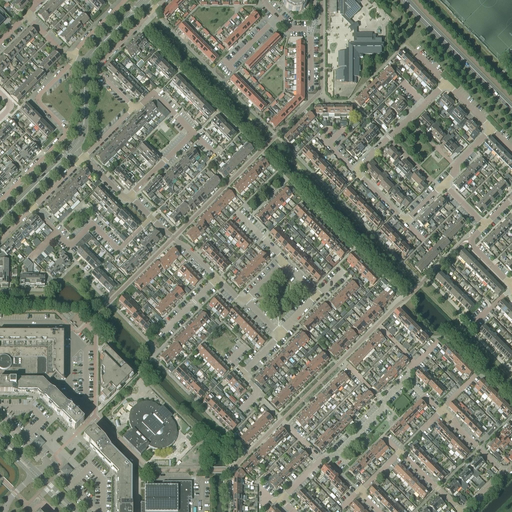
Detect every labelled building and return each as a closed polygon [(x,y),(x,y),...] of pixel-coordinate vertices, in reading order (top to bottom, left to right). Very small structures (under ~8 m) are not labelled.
[(14,0),(11,3),(10,4),(11,4),(13,7),(17,11),(18,11),(19,11),(20,10),(28,3),(25,0),(19,0),(18,2),(16,0),(14,0)] [(56,10),(60,7),(53,0),(52,0),(49,4),(56,10)] [(177,9),(181,5),(176,0),(175,0),(172,3),(177,9)] [(282,0),(283,1),(284,5),(286,8),(293,12),(301,11),(306,5),(307,0),(282,0)] [(330,0),(331,4),(331,8),(330,8),(330,9),(331,9),(331,13),(330,13),(330,14),(337,14),(337,12),(340,12),(340,15),(351,26),(348,28),(349,28),(350,27),(352,30),(351,31),(351,32),(354,30),(354,42),(357,42),(357,33),(357,28),(359,26),(357,27),(355,24),(357,23),(356,22),(354,24),(349,20),(355,14),(356,14),(361,9),(358,5),(356,3),(358,0),(330,0)] [(101,1),(94,8),(98,12),(104,5),(101,1)] [(174,13),(177,9),(172,3),(168,7),(174,13)] [(52,14),(56,10),(49,4),(45,8),(52,14)] [(170,16),(174,13),(168,7),(164,11),(170,16)] [(48,18),(52,14),(45,8),(41,12),(48,18)] [(166,20),(170,16),(164,11),(160,15),(166,20)] [(44,22),(48,18),(41,12),(38,15),(44,22)] [(250,17),(255,23),(259,19),(260,17),(258,15),(257,16),(254,13),(250,17)] [(78,17),(85,24),(89,20),(82,14),(78,17)] [(81,28),(85,24),(78,17),(74,21),(81,28)] [(251,26),(255,23),(250,17),(246,21),(251,26)] [(77,32),(81,28),(74,21),(71,25),(77,32)] [(247,30),(251,26),(246,21),(242,25),(247,30)] [(182,33),(188,27),(184,23),(178,29),(182,33)] [(73,36),(77,32),(71,25),(67,29),(73,36)] [(244,34),(247,30),(242,25),(238,29),(244,34)] [(186,37),(191,31),(188,27),(182,33),(186,37)] [(27,32),(33,39),(37,35),(30,28),(27,32)] [(70,40),(73,36),(67,29),(63,33),(70,40)] [(240,38),(244,34),(238,29),(234,33),(240,38)] [(190,41),(195,35),(191,31),(186,37),(190,41)] [(29,42),(33,39),(27,32),(23,36),(29,42)] [(66,44),(70,40),(63,33),(59,37),(66,44)] [(236,42),(240,38),(234,33),(230,37),(236,42)] [(342,70),(336,70),(336,81),(339,81),(341,81),(341,84),(349,84),(352,84),(356,84),(356,80),(356,77),(359,77),(359,72),(360,72),(360,67),(360,61),(359,61),(359,58),(363,58),(363,54),(366,54),(366,55),(382,55),(382,48),(384,48),(384,44),(382,44),(382,40),(380,40),(380,37),(376,37),(376,35),(373,35),(373,33),(357,33),(357,42),(354,42),(354,44),(349,44),(349,49),(347,49),(347,52),(338,52),(338,68),(342,68),(342,70)] [(271,39),(277,44),(281,40),(278,37),(279,36),(277,34),(275,35),(271,39)] [(135,38),(144,47),(145,46),(146,46),(147,45),(147,44),(148,43),(147,42),(146,41),(146,42),(144,40),(145,39),(143,37),(142,38),(140,35),(137,38),(136,37),(135,38)] [(193,45),(199,39),(195,35),(190,41),(193,45)] [(26,46),(29,42),(23,36),(19,40),(26,46)] [(232,46),(236,42),(230,37),(227,40),(232,46)] [(144,47),(135,38),(133,39),(135,40),(132,43),(138,49),(142,46),(143,47),(144,47)] [(302,38),(290,38),(290,44),(296,44),(296,48),(304,48),(304,42),(302,42),(302,38)] [(197,49),(203,43),(199,39),(193,45),(197,49)] [(273,48),(277,44),(271,39),(268,42),(273,48)] [(22,50),(26,46),(19,40),(15,43),(22,50)] [(228,50),(232,46),(227,40),(223,44),(228,50)] [(269,52),(273,48),(268,42),(264,46),(269,52)] [(18,54),(22,50),(15,43),(11,47),(18,54)] [(128,44),(127,46),(136,55),(140,51),(139,49),(138,49),(132,43),(130,45),(128,44)] [(201,52),(207,47),(203,43),(197,49),(201,52)] [(135,56),(136,55),(127,46),(126,47),(127,48),(124,51),(131,57),(130,57),(131,58),(132,59),(133,58),(134,58),(135,57),(135,56)] [(265,56),(269,52),(264,46),(260,50),(265,56)] [(14,58),(18,54),(11,47),(7,51),(14,58)] [(205,56),(211,51),(207,47),(201,52),(205,56)] [(261,60),(265,56),(260,50),(256,54),(261,60)] [(10,62),(14,58),(7,51),(3,55),(10,62)] [(209,60),(214,55),(211,51),(205,56),(209,60)] [(401,61),(407,54),(405,51),(404,52),(402,51),(397,56),(401,61)] [(50,56),(57,62),(60,58),(54,52),(50,56)] [(150,60),(147,62),(152,66),(153,66),(154,64),(160,58),(157,54),(150,60)] [(258,64),(261,60),(256,54),(252,58),(258,64)] [(405,65),(411,59),(410,58),(410,57),(407,54),(401,61),(405,65)] [(214,55),(209,60),(213,64),(218,59),(214,55)] [(53,66),(57,62),(50,56),(46,59),(53,66)] [(0,60),(0,61),(6,68),(10,64),(3,57),(0,60)] [(154,64),(153,66),(156,69),(158,68),(164,62),(160,58),(154,64)] [(254,67),(258,64),(252,58),(248,62),(254,67)] [(49,70),(53,66),(46,59),(42,63),(49,70)] [(410,69),(416,63),(413,60),(412,61),(411,59),(405,65),(410,69)] [(109,66),(106,68),(109,71),(108,72),(109,73),(118,65),(117,64),(116,65),(113,62),(111,64),(110,63),(108,65),(109,66)] [(158,68),(156,69),(160,73),(160,72),(161,71),(161,72),(168,65),(164,62),(158,68)] [(250,71),(254,67),(248,62),(244,66),(250,71)] [(45,74),(49,70),(42,63),(38,67),(45,74)] [(414,73),(419,68),(418,67),(419,66),(416,63),(410,69),(414,73)] [(118,65),(109,73),(110,75),(112,74),(114,76),(123,68),(119,64),(118,65)] [(161,71),(160,72),(164,76),(165,75),(171,69),(168,65),(161,72),(161,71)] [(123,68),(114,76),(117,79),(116,80),(117,81),(127,72),(123,68)] [(394,73),(389,68),(388,69),(387,68),(384,71),(393,80),(397,76),(394,73)] [(418,78),(425,71),(422,68),(421,69),(419,68),(414,73),(418,78)] [(34,73),(41,80),(45,76),(38,69),(34,73)] [(171,69),(165,75),(169,79),(175,73),(171,69)] [(380,76),(388,84),(393,80),(384,71),(381,74),(382,75),(380,76)] [(423,82),(428,77),(426,75),(427,74),(425,71),(418,78),(423,82)] [(127,72),(117,81),(118,83),(119,81),(122,84),(128,78),(131,75),(130,75),(127,72)] [(37,84),(41,80),(34,73),(30,77),(37,84)] [(128,78),(122,84),(125,86),(123,88),(124,89),(133,80),(134,79),(131,75),(128,78)] [(174,86),(181,79),(178,76),(171,82),(171,83),(174,86)] [(233,85),(239,79),(235,76),(230,81),(233,85)] [(375,80),(382,86),(383,87),(386,85),(387,86),(388,84),(380,76),(379,78),(378,77),(375,80)] [(33,88),(37,84),(30,77),(26,81),(33,88)] [(427,86),(433,80),(430,77),(429,78),(428,77),(423,82),(427,86)] [(133,80),(124,89),(126,90),(127,89),(130,92),(136,85),(138,83),(134,79),(133,80)] [(179,89),(185,83),(181,79),(174,86),(175,87),(175,86),(179,89)] [(237,89),(243,83),(239,79),(233,85),(237,89)] [(377,90),(382,86),(375,80),(372,82),(373,83),(372,85),(377,90)] [(425,88),(429,92),(437,85),(435,84),(436,83),(433,80),(427,86),(425,88)] [(29,92),(33,88),(26,81),(23,85),(29,92)] [(136,85),(130,92),(132,94),(131,95),(132,97),(141,88),(142,87),(138,83),(136,85)] [(181,94),(189,87),(185,83),(179,89),(178,90),(182,94),(181,94)] [(241,93),(247,87),(243,83),(237,89),(241,93)] [(25,95),(29,92),(23,85),(19,89),(25,95)] [(373,95),(377,90),(372,85),(371,86),(370,85),(367,88),(373,95)] [(141,88),(132,97),(134,98),(135,97),(138,99),(140,97),(141,96),(144,98),(149,93),(142,87),(141,88)] [(186,97),(192,90),(189,87),(181,94),(185,98),(186,97)] [(245,97),(251,91),(247,87),(241,93),(245,97)] [(369,99),(373,95),(367,88),(364,91),(365,92),(363,93),(369,99)] [(22,99),(25,95),(19,89),(15,93),(22,99)] [(190,100),(196,94),(192,90),(186,97),(190,100)] [(249,101),(255,95),(251,91),(245,97),(249,101)] [(18,103),(22,99),(15,93),(11,96),(18,103)] [(364,103),(369,99),(363,93),(362,95),(361,94),(358,97),(364,103)] [(193,104),(200,98),(196,94),(190,100),(193,104)] [(253,104),(258,99),(255,95),(249,101),(253,104)] [(400,101),(396,105),(402,111),(406,107),(405,106),(409,101),(404,96),(402,99),(400,96),(398,99),(400,101)] [(435,101),(438,104),(441,102),(444,106),(451,100),(447,96),(443,99),(440,96),(435,101)] [(296,97),(292,101),(298,106),(303,100),(296,97)] [(360,107),(364,103),(358,97),(355,99),(356,100),(355,102),(360,107)] [(197,108),(203,101),(200,98),(193,104),(197,108)] [(257,108),(262,103),(258,99),(253,104),(257,108)] [(446,112),(448,114),(453,109),(451,107),(455,104),(451,100),(444,106),(448,110),(446,112)] [(201,111),(207,105),(203,101),(197,108),(201,111)] [(292,101),(288,105),(294,110),(298,106),(292,101)] [(145,106),(154,115),(156,117),(160,113),(158,112),(157,110),(156,110),(154,107),(152,105),(150,103),(147,106),(146,105),(145,106)] [(262,103),(257,108),(260,112),(266,107),(262,103)] [(396,105),(394,103),(390,107),(390,106),(388,109),(393,114),(395,111),(398,115),(402,111),(396,105)] [(23,115),(30,108),(26,104),(19,111),(23,115)] [(204,115),(211,109),(207,105),(201,111),(204,115)] [(288,105),(284,108),(290,114),(294,110),(288,105)] [(143,111),(149,117),(149,118),(152,120),(156,117),(154,115),(145,106),(144,108),(145,109),(143,111)] [(318,115),(322,115),(322,106),(318,106),(318,107),(316,107),(316,111),(312,115),(315,118),(315,119),(316,120),(318,118),(318,115)] [(355,110),(353,110),(353,107),(351,107),(351,106),(347,106),(347,115),(347,117),(352,117),(352,116),(355,116),(358,113),(355,110)] [(27,119),(34,112),(30,108),(23,115),(27,119)] [(284,108),(281,112),(286,118),(290,114),(284,108)] [(453,109),(448,114),(454,120),(464,111),(461,108),(459,109),(459,108),(456,111),(453,109)] [(206,120),(208,119),(214,112),(211,109),(204,115),(202,117),(203,117),(203,118),(205,119),(206,120)] [(393,114),(388,109),(385,111),(385,115),(384,117),(390,123),(394,119),(393,118),(395,116),(393,114)] [(137,114),(148,124),(152,120),(149,118),(149,117),(143,111),(140,114),(139,113),(137,114)] [(461,127),(466,122),(463,119),(467,116),(466,115),(467,114),(464,111),(454,120),(461,127)] [(31,123),(38,116),(34,112),(27,119),(31,123)] [(281,112),(277,116),(282,122),(286,118),(281,112)] [(423,127),(430,120),(426,117),(428,114),(426,112),(421,117),(423,119),(420,123),(423,127)] [(315,118),(312,115),(310,113),(308,114),(307,113),(304,116),(311,123),(315,119),(315,118)] [(148,124),(137,114),(136,115),(137,116),(135,119),(143,127),(147,123),(148,124)] [(35,127),(42,120),(38,116),(31,123),(35,127)] [(218,116),(210,123),(214,127),(221,120),(218,116)] [(277,116),(273,120),(278,125),(282,122),(277,116)] [(307,127),(311,123),(304,116),(302,119),(303,120),(301,122),(307,127)] [(390,123),(384,117),(383,116),(379,120),(378,118),(375,121),(380,126),(382,124),(386,127),(390,123)] [(139,131),(143,127),(135,119),(132,122),(131,120),(130,121),(139,131)] [(39,131),(45,124),(42,120),(35,127),(39,131)] [(214,127),(213,128),(217,131),(218,131),(225,123),(221,120),(214,127)] [(273,120),(269,124),(275,129),(278,125),(273,120)] [(433,129),(438,124),(436,122),(434,124),(430,120),(423,127),(427,131),(431,127),(433,129)] [(469,130),(475,124),(471,120),(468,124),(466,122),(461,127),(463,129),(465,126),(469,130)] [(7,125),(12,131),(16,127),(10,121),(7,125)] [(135,135),(139,131),(130,121),(128,123),(129,124),(127,127),(135,135)] [(368,124),(366,121),(360,127),(362,129),(368,124)] [(302,131),(307,127),(301,122),(300,123),(299,122),(296,125),(302,131)] [(225,123),(218,131),(222,134),(229,127),(225,123)] [(42,134),(49,128),(45,124),(39,131),(42,134)] [(436,139),(442,133),(438,129),(440,127),(438,124),(433,129),(435,132),(432,135),(436,139)] [(480,134),(477,131),(479,128),(475,124),(469,130),(468,131),(472,135),(470,137),(474,140),(480,134)] [(3,129),(9,135),(10,136),(14,132),(12,131),(7,125),(3,129)] [(298,136),(302,131),(296,125),(293,128),(294,128),(293,130),(298,136)] [(366,134),(373,140),(377,137),(375,135),(378,131),(372,125),(368,128),(369,132),(366,134)] [(122,129),(131,138),(131,139),(135,135),(127,127),(124,129),(123,128),(122,129)] [(229,127),(222,134),(225,138),(233,131),(229,127)] [(49,128),(42,134),(46,138),(53,131),(49,128)] [(0,131),(0,134),(6,140),(10,136),(9,135),(3,129),(0,131)] [(119,134),(128,142),(127,142),(131,138),(122,129),(121,130),(122,132),(119,134)] [(294,140),(298,136),(293,130),(291,131),(290,130),(287,133),(294,140)] [(233,131),(225,138),(229,142),(236,134),(233,131)] [(289,144),(294,140),(287,133),(285,136),(286,137),(284,139),(289,144)] [(442,133),(436,139),(440,143),(443,139),(446,142),(450,137),(448,135),(447,136),(445,134),(444,135),(442,133)] [(124,146),(128,142),(119,134),(117,137),(116,135),(114,137),(124,146)] [(358,138),(363,143),(365,145),(367,142),(369,144),(373,140),(366,134),(363,138),(360,136),(358,138)] [(120,150),(124,146),(114,137),(113,138),(114,139),(112,142),(120,150)] [(448,151),(454,145),(450,141),(453,139),(450,137),(446,142),(448,144),(444,147),(448,151)] [(489,147),(495,141),(491,137),(485,143),(489,147)] [(358,142),(354,147),(360,153),(364,149),(362,147),(365,145),(363,143),(358,138),(356,140),(358,142)] [(493,151),(498,145),(495,141),(489,147),(493,151)] [(115,153),(116,154),(120,150),(112,142),(109,144),(108,143),(106,145),(115,153)] [(27,147),(34,154),(36,152),(38,153),(40,151),(32,143),(30,146),(29,145),(27,147)] [(141,154),(148,147),(144,143),(137,150),(141,154)] [(454,145),(448,151),(452,155),(456,152),(458,154),(463,149),(460,147),(459,148),(458,147),(458,146),(457,145),(457,144),(456,143),(454,145)] [(243,148),(250,154),(253,150),(247,144),(243,148)] [(110,156),(112,158),(116,154),(115,153),(106,145),(105,146),(107,147),(104,150),(110,156)] [(496,155),(502,149),(498,145),(493,151),(496,155)] [(34,154),(27,147),(26,146),(22,150),(24,152),(31,159),(33,157),(32,156),(34,154)] [(144,159),(152,151),(148,147),(141,154),(140,155),(144,159)] [(306,158),(312,151),(308,147),(302,153),(304,154),(303,155),(306,158)] [(356,157),(360,153),(354,147),(351,150),(348,148),(346,150),(352,157),(354,154),(356,157)] [(246,158),(250,154),(243,148),(240,151),(246,158)] [(388,148),(382,154),(385,157),(386,156),(389,156),(391,158),(397,152),(393,148),(391,150),(388,148)] [(500,158),(506,153),(502,149),(496,155),(500,158)] [(99,152),(108,162),(112,158),(110,156),(104,150),(101,152),(100,151),(99,152)] [(188,154),(195,160),(199,156),(197,154),(195,152),(192,150),(188,154)] [(148,163),(156,155),(152,151),(144,159),(148,163)] [(242,161),(246,158),(240,151),(236,155),(242,161)] [(311,161),(316,156),(312,151),(306,158),(309,161),(310,160),(311,161)] [(29,161),(31,159),(24,152),(22,154),(21,153),(18,155),(19,156),(25,163),(28,160),(29,161)] [(104,166),(108,162),(99,152),(98,153),(99,154),(96,157),(98,159),(98,160),(100,162),(102,163),(102,164),(104,166)] [(395,167),(400,162),(398,159),(401,156),(397,152),(391,158),(395,162),(392,165),(395,167)] [(504,162),(510,157),(506,153),(500,158),(504,162)] [(195,160),(188,154),(185,157),(193,166),(197,162),(195,160)] [(156,155),(148,163),(152,167),(154,166),(153,165),(155,163),(156,164),(158,162),(157,161),(159,159),(156,155)] [(239,165),(242,161),(236,155),(232,159),(239,165)] [(23,165),(25,163),(19,156),(15,161),(22,168),(24,166),(23,165)] [(314,166),(320,160),(316,156),(311,161),(312,163),(311,164),(314,166)] [(181,161),(187,168),(191,164),(193,166),(185,157),(181,161)] [(256,161),(264,169),(268,165),(264,161),(260,157),(256,161)] [(477,162),(483,168),(487,164),(481,158),(477,162)] [(235,169),(239,165),(232,159),(229,162),(235,169)] [(319,170),(325,164),(320,160),(314,166),(317,169),(318,168),(319,170)] [(403,171),(409,164),(405,160),(402,164),(400,162),(395,167),(397,169),(399,167),(403,171)] [(6,169),(13,175),(15,173),(16,174),(18,172),(12,166),(13,164),(10,161),(4,167),(6,169)] [(177,165),(185,173),(189,169),(187,168),(181,161),(177,165)] [(260,172),(264,169),(256,161),(253,165),(260,172)] [(231,172),(235,169),(229,162),(225,166),(231,172)] [(320,172),(323,175),(329,169),(331,167),(327,162),(325,164),(319,170),(321,171),(320,172)] [(366,168),(370,171),(368,174),(372,177),(378,171),(379,171),(375,166),(376,165),(373,162),(366,168)] [(479,172),(483,168),(477,162),(473,166),(479,172)] [(401,172),(405,176),(405,177),(407,179),(412,174),(410,172),(413,168),(409,164),(403,171),(401,172)] [(185,173),(177,165),(173,169),(182,177),(185,174),(185,173)] [(257,176),(260,172),(253,165),(249,168),(257,176)] [(117,178),(125,170),(121,166),(113,174),(117,178)] [(227,176),(231,172),(225,166),(221,170),(227,176)] [(475,176),(479,172),(473,166),(469,170),(475,176)] [(328,178),(335,171),(331,167),(329,169),(323,175),(326,178),(326,177),(328,178)] [(253,180),(257,176),(249,168),(245,172),(253,180)] [(10,178),(13,175),(6,169),(2,173),(9,181),(11,179),(10,178)] [(79,172),(89,181),(87,179),(91,175),(89,173),(87,171),(85,169),(82,172),(80,171),(79,172)] [(182,177),(173,169),(169,173),(176,179),(179,175),(182,177)] [(121,182),(129,174),(125,170),(117,178),(121,182)] [(224,180),(227,176),(221,170),(217,173),(224,180)] [(471,180),(475,176),(469,170),(466,174),(471,180)] [(338,177),(340,175),(335,171),(328,178),(329,180),(329,181),(331,183),(338,177)] [(378,171),(372,177),(375,181),(378,179),(380,182),(381,180),(386,175),(384,173),(382,175),(378,171)] [(85,185),(89,181),(79,172),(78,173),(79,174),(77,177),(85,185)] [(249,183),(253,180),(245,172),(242,176),(249,183)] [(7,183),(9,181),(2,173),(0,175),(0,179),(4,184),(6,182),(7,183)] [(125,185),(134,177),(130,173),(129,174),(121,182),(125,185)] [(172,183),(176,179),(169,173),(165,176),(172,183)] [(415,183),(421,177),(417,173),(414,176),(412,174),(407,179),(409,181),(411,179),(415,183)] [(467,184),(471,180),(466,174),(462,178),(467,184)] [(380,182),(382,184),(380,186),(384,190),(390,184),(392,182),(388,178),(388,177),(386,175),(381,180),(380,182)] [(174,185),(172,183),(165,176),(162,180),(164,183),(170,189),(174,185)] [(245,187),(249,183),(242,176),(238,179),(245,187)] [(81,188),(85,185),(77,177),(74,179),(73,178),(72,179),(81,188)] [(134,177),(125,185),(129,189),(131,187),(132,187),(134,185),(133,185),(135,183),(136,184),(138,181),(134,177)] [(164,183),(162,180),(158,177),(154,181),(162,188),(163,189),(164,190),(167,187),(170,189),(164,183)] [(210,180),(217,187),(220,183),(214,177),(210,180)] [(342,181),(338,177),(331,183),(334,186),(335,186),(336,187),(342,181)] [(427,187),(423,183),(425,181),(421,177),(415,183),(419,187),(417,189),(421,193),(427,187)] [(464,187),(467,184),(462,178),(458,182),(464,187)] [(69,184),(76,191),(79,187),(80,189),(80,188),(81,188),(72,179),(70,180),(72,182),(69,184)] [(242,191),(245,187),(238,179),(234,183),(242,191)] [(346,186),(344,184),(346,182),(344,179),(342,181),(336,187),(338,188),(337,189),(340,192),(346,186)] [(213,190),(217,187),(210,180),(207,184),(213,190)] [(499,184),(505,190),(509,186),(503,180),(499,184)] [(158,192),(162,188),(154,181),(150,184),(157,191),(158,192)] [(460,191),(464,187),(458,182),(454,185),(460,191)] [(238,194),(242,191),(234,183),(231,186),(238,194)] [(64,187),(74,196),(77,192),(76,191),(69,184),(67,187),(65,185),(64,187)] [(153,195),(157,191),(150,184),(146,188),(155,197),(153,195)] [(209,194),(213,190),(207,184),(203,188),(209,194)] [(394,187),(390,184),(384,190),(388,194),(391,190),(393,192),(398,187),(397,186),(396,185),(394,187)] [(501,194),(505,190),(499,184),(495,188),(501,194)] [(353,193),(355,191),(351,186),(349,188),(343,195),(346,198),(346,197),(348,198),(353,193)] [(70,200),(74,196),(64,187),(63,188),(64,189),(62,192),(70,200)] [(95,199),(103,191),(99,187),(93,194),(91,195),(95,199)] [(281,190),(289,198),(293,194),(285,187),(281,190)] [(404,194),(400,190),(401,190),(398,187),(393,192),(396,195),(392,198),(396,202),(402,196),(404,194)] [(151,201),(155,197),(146,188),(142,192),(149,198),(149,199),(151,201)] [(206,198),(209,194),(203,188),(199,191),(206,198)] [(497,198),(501,194),(495,188),(491,192),(497,198)] [(224,194),(231,201),(235,198),(227,190),(224,194)] [(285,202),(289,198),(281,190),(278,194),(285,202)] [(99,203),(107,195),(103,191),(95,199),(99,203)] [(202,201),(206,198),(199,191),(196,195),(202,201)] [(66,204),(70,200),(62,192),(59,194),(58,193),(56,194),(66,204)] [(493,202),(497,198),(491,192),(487,196),(493,202)] [(357,197),(353,193),(348,198),(349,200),(349,201),(351,203),(357,197)] [(62,208),(66,204),(56,194),(55,196),(56,197),(54,200),(62,208)] [(191,197),(192,198),(198,205),(202,201),(196,195),(194,194),(191,197)] [(228,205),(231,201),(224,194),(220,197),(228,205)] [(281,205),(285,202),(278,194),(274,198),(281,205)] [(412,202),(411,200),(408,197),(408,198),(404,194),(402,196),(396,202),(400,206),(402,204),(406,208),(412,202)] [(107,195),(99,203),(103,207),(104,205),(111,199),(107,195)] [(362,201),(364,199),(360,195),(358,197),(357,197),(351,203),(354,206),(355,205),(356,207),(362,201)] [(489,205),(493,202),(487,196),(484,200),(489,205)] [(224,209),(228,205),(220,197),(216,201),(224,209)] [(195,209),(198,205),(192,198),(188,202),(195,209)] [(278,209),(281,205),(274,198),(270,201),(278,209)] [(437,202),(443,208),(447,204),(441,198),(437,202)] [(104,205),(103,207),(107,211),(115,203),(111,199),(104,205)] [(58,211),(62,208),(54,200),(51,202),(50,201),(49,202),(58,211)] [(485,209),(489,205),(484,200),(480,203),(485,209)] [(220,212),(224,209),(216,201),(213,205),(220,212)] [(274,213),(278,209),(270,201),(266,205),(274,213)] [(366,205),(362,201),(356,207),(358,208),(357,209),(360,212),(366,205)] [(54,216),(58,211),(49,202),(47,203),(49,204),(46,207),(48,210),(50,212),(52,214),(54,216)] [(191,212),(195,209),(188,202),(185,206),(189,210),(191,212)] [(439,211),(443,208),(437,202),(434,206),(439,211)] [(112,213),(119,207),(115,203),(107,211),(106,211),(110,215),(112,213)] [(300,203),(293,210),(294,211),(294,212),(297,215),(305,208),(301,204),(300,203)] [(482,213),(485,209),(480,203),(476,207),(482,213)] [(189,210),(185,206),(183,204),(179,208),(186,214),(189,210)] [(216,216),(220,212),(213,205),(209,208),(216,216)] [(270,216),(274,213),(266,205),(263,209),(270,216)] [(365,215),(370,210),(366,205),(360,212),(362,214),(363,214),(365,215)] [(436,215),(439,211),(434,206),(430,209),(436,215)] [(116,217),(123,210),(123,209),(122,210),(119,207),(112,213),(116,217)] [(182,218),(186,214),(179,208),(176,211),(182,218)] [(213,219),(216,216),(209,208),(205,212),(213,219)] [(305,208),(297,215),(301,219),(309,211),(305,208)] [(267,220),(270,216),(263,209),(259,212),(267,220)] [(432,219),(436,215),(430,209),(426,213),(432,219)] [(121,220),(127,214),(123,210),(116,217),(120,221),(121,220)] [(368,220),(375,214),(370,210),(365,215),(366,217),(365,217),(368,220)] [(178,221),(182,218),(176,211),(172,215),(178,221)] [(301,219),(299,221),(303,224),(305,223),(312,215),(309,211),(301,219)] [(175,225),(178,221),(172,215),(170,212),(166,216),(169,218),(168,219),(175,225)] [(209,223),(213,219),(205,212),(202,216),(209,223)] [(263,224),(267,220),(259,212),(255,216),(263,224)] [(428,223),(432,219),(426,213),(422,217),(428,223)] [(125,224),(131,217),(127,214),(121,220),(125,224)] [(373,224),(379,218),(375,214),(368,220),(371,223),(372,222),(373,224)] [(31,221),(39,229),(44,224),(42,222),(41,222),(34,215),(32,217),(33,218),(31,221)] [(312,215),(305,223),(308,226),(316,219),(312,215)] [(206,226),(209,223),(202,216),(198,219),(200,222),(207,228),(208,228),(206,226)] [(131,217),(125,224),(123,226),(127,230),(129,228),(135,221),(131,217)] [(424,227),(428,223),(422,217),(418,221),(424,227)] [(379,218),(373,224),(375,225),(374,226),(377,229),(383,222),(379,218)] [(457,221),(463,227),(467,224),(461,218),(457,221)] [(316,219),(308,226),(312,230),(319,222),(316,219)] [(26,224),(33,231),(35,233),(36,232),(36,230),(38,230),(39,229),(31,221),(28,223),(27,222),(26,224)] [(135,221),(129,228),(132,232),(139,225),(135,221)] [(226,233),(233,225),(229,221),(222,229),(226,233)] [(460,231),(463,227),(457,221),(454,225),(460,231)] [(511,225),(507,221),(503,225),(509,230),(511,227),(511,225)] [(204,232),(207,228),(200,222),(198,224),(198,223),(196,224),(204,232)] [(319,222),(312,230),(315,234),(323,226),(319,222)] [(22,229),(29,235),(33,231),(26,224),(24,226),(25,227),(22,229)] [(200,235),(204,232),(196,224),(195,226),(195,227),(193,229),(200,235)] [(230,236),(237,229),(233,225),(226,233),(230,236)] [(385,235),(390,230),(386,225),(380,232),(383,235),(383,234),(385,235)] [(456,235),(460,231),(454,225),(450,229),(456,235)] [(503,225),(499,228),(505,234),(509,230),(503,225)] [(323,226),(315,234),(319,237),(327,230),(323,226)] [(274,239),(281,231),(278,228),(270,235),(274,239)] [(499,228),(495,232),(501,238),(505,234),(499,228)] [(17,232),(24,239),(29,235),(22,229),(20,231),(19,230),(17,232)] [(154,230),(151,234),(152,235),(158,242),(162,238),(156,232),(157,231),(155,229),(154,230)] [(196,239),(200,235),(193,229),(191,231),(190,230),(189,232),(196,239)] [(233,240),(241,232),(237,229),(230,236),(233,240)] [(452,238),(456,235),(450,229),(446,232),(452,238)] [(327,230),(319,237),(323,241),(330,233),(327,230)] [(388,240),(394,234),(390,230),(385,235),(386,237),(385,238),(388,240)] [(277,243),(285,235),(281,231),(274,239),(277,243)] [(20,244),(24,239),(17,232),(15,234),(16,235),(14,237),(20,244)] [(193,243),(196,239),(189,232),(187,233),(188,234),(186,236),(193,243)] [(237,244),(244,236),(241,232),(233,240),(237,244)] [(449,242),(452,238),(446,232),(443,236),(444,238),(449,242)] [(495,232),(492,236),(497,242),(501,238),(495,232)] [(330,233),(323,241),(326,244),(334,237),(330,233)] [(121,236),(119,237),(124,242),(127,239),(122,234),(121,236)] [(150,234),(147,237),(154,245),(158,242),(152,235),(151,234),(150,234)] [(393,244),(399,238),(394,234),(388,240),(391,243),(392,242),(393,244)] [(281,246),(289,239),(285,235),(277,243),(281,246)] [(241,247),(248,240),(244,236),(237,244),(241,247)] [(492,236),(488,240),(494,246),(497,242),(492,236)] [(22,246),(20,244),(14,237),(11,240),(10,239),(9,241),(16,248),(18,250),(19,249),(19,247),(21,247),(22,246)] [(143,241),(144,243),(145,242),(151,249),(154,245),(147,237),(143,241)] [(334,237),(326,244),(330,248),(337,240),(334,237)] [(397,249),(403,243),(399,238),(393,244),(395,245),(394,246),(397,249)] [(450,244),(449,242),(444,238),(441,241),(447,247),(450,244)] [(284,250),(292,242),(289,239),(281,246),(284,250)] [(248,240),(241,247),(244,251),(247,248),(248,247),(251,244),(252,243),(248,240)] [(337,240),(330,248),(333,252),(341,244),(337,240)] [(488,240),(484,244),(490,250),(494,246),(488,240)] [(12,252),(16,248),(9,241),(7,243),(8,244),(5,246),(12,252)] [(443,251),(447,247),(441,241),(437,245),(443,251)] [(144,243),(141,246),(147,252),(151,249),(145,242),(144,243)] [(288,254),(296,246),(292,242),(284,250),(288,254)] [(204,254),(212,246),(208,243),(201,250),(204,254)] [(408,243),(406,246),(403,243),(397,249),(400,252),(401,251),(402,252),(407,247),(410,245),(408,243)] [(341,244),(333,252),(337,255),(345,248),(341,244)] [(439,255),(443,251),(437,245),(434,249),(439,255)] [(0,249),(3,252),(0,254),(0,255),(6,258),(12,252),(5,246),(3,248),(2,247),(0,249)] [(142,248),(139,251),(145,258),(149,254),(147,252),(141,246),(142,248)] [(208,258),(215,250),(212,246),(204,254),(208,258)] [(292,257),(299,250),(296,246),(288,254),(292,257)] [(79,251),(76,253),(80,257),(86,250),(83,247),(81,248),(79,251)] [(407,247),(402,252),(403,254),(402,255),(405,258),(408,255),(409,255),(413,251),(412,250),(412,251),(407,247)] [(345,248),(337,255),(341,259),(348,251),(345,248)] [(168,252),(175,260),(179,256),(173,249),(170,252),(170,251),(168,252)] [(436,258),(439,255),(434,249),(430,252),(436,258)] [(86,250),(80,257),(84,260),(90,254),(86,250)] [(212,261),(219,254),(215,250),(208,258),(212,261)] [(295,261),(303,253),(299,250),(292,257),(295,261)] [(462,259),(468,254),(464,250),(459,256),(462,259)] [(139,251),(135,255),(142,262),(145,258),(139,251)] [(62,258),(59,260),(65,267),(68,264),(69,265),(71,263),(69,261),(71,259),(70,259),(63,252),(59,256),(62,258)] [(172,263),(175,260),(168,252),(167,254),(167,255),(165,257),(172,263)] [(258,256),(265,263),(269,260),(265,256),(261,252),(258,256)] [(351,263),(358,256),(355,252),(347,260),(351,263)] [(432,262),(436,258),(430,252),(426,256),(432,262)] [(299,264),(306,257),(303,253),(295,261),(299,264)] [(90,254),(84,260),(87,264),(94,258),(90,254)] [(215,265),(223,257),(219,254),(212,261),(215,265)] [(466,263),(472,257),(468,254),(462,259),(466,263)] [(6,260),(6,258),(0,255),(0,266),(8,266),(8,260),(6,260)] [(135,255),(132,259),(138,265),(142,262),(135,255)] [(94,258),(87,264),(91,268),(99,259),(96,256),(94,258)] [(261,267),(265,263),(258,256),(254,259),(261,267)] [(355,267),(362,260),(358,256),(351,263),(355,267)] [(429,265),(432,262),(426,256),(423,260),(429,265)] [(168,267),(172,263),(165,257),(163,259),(162,258),(161,260),(168,267)] [(219,269),(227,261),(223,257),(215,265),(219,269)] [(302,268),(310,260),(306,257),(299,264),(302,268)] [(470,267),(475,261),(472,257),(466,263),(470,267)] [(99,259),(91,268),(94,271),(97,268),(103,263),(99,259)] [(126,261),(134,269),(138,265),(132,259),(128,262),(126,261)] [(258,271),(261,267),(254,259),(250,263),(258,271)] [(59,260),(55,265),(62,272),(64,270),(63,269),(65,267),(59,260)] [(165,270),(168,267),(161,260),(159,261),(160,262),(158,264),(165,270)] [(306,272),(314,264),(310,260),(302,268),(306,272)] [(358,271),(366,263),(362,260),(355,267),(358,271)] [(425,269),(429,265),(423,260),(419,263),(425,269)] [(126,261),(122,264),(131,273),(134,269),(126,261)] [(165,270),(158,264),(156,261),(152,265),(159,272),(163,269),(164,271),(165,270)] [(227,261),(219,269),(223,272),(230,265),(227,261)] [(473,270),(479,265),(475,261),(470,267),(473,270)] [(254,274),(258,271),(250,263),(247,267),(254,274)] [(362,274),(370,267),(366,263),(358,271),(362,274)] [(421,273),(425,269),(419,263),(415,267),(421,273)] [(122,264),(118,269),(123,274),(124,274),(126,277),(127,276),(131,273),(122,264)] [(310,275),(317,268),(314,264),(306,272),(310,275)] [(55,265),(50,269),(57,275),(59,273),(60,274),(62,272),(55,265)] [(156,276),(159,272),(152,265),(148,268),(156,276)] [(182,276),(190,269),(186,265),(182,269),(181,268),(178,271),(179,272),(178,272),(182,276)] [(477,274),(483,268),(479,265),(473,270),(477,274)] [(250,278),(254,274),(247,267),(243,270),(250,278)] [(366,278),(373,271),(370,267),(362,274),(366,278)] [(94,271),(91,275),(95,279),(101,272),(97,268),(94,271)] [(152,280),(156,276),(148,268),(145,272),(152,280)] [(313,279),(321,271),(317,268),(310,275),(313,279)] [(481,278),(486,272),(483,268),(477,274),(481,278)] [(50,269),(46,273),(48,275),(46,276),(49,283),(52,279),(53,280),(55,278),(54,277),(57,275),(50,269)] [(186,280),(193,272),(190,269),(182,276),(186,280)] [(239,274),(247,281),(250,278),(243,270),(239,274),(238,272),(237,272),(239,274)] [(321,271),(313,279),(317,283),(325,275),(321,271)] [(369,282),(377,274),(373,271),(366,278),(369,282)] [(101,272),(95,279),(98,282),(105,276),(101,272)] [(148,283),(152,280),(145,272),(141,276),(148,283)] [(190,284),(197,276),(193,272),(186,280),(190,284)] [(236,278),(243,285),(247,281),(239,274),(237,272),(234,275),(236,277),(236,278)] [(484,281),(490,276),(486,272),(481,278),(484,281)] [(440,282),(445,276),(442,273),(436,278),(440,282)] [(377,274),(369,282),(373,286),(381,278),(377,274)] [(46,276),(38,276),(38,285),(42,285),(42,287),(45,287),(45,283),(49,283),(46,276)] [(105,276),(98,282),(102,286),(108,279),(105,276)] [(145,287),(148,283),(141,276),(137,279),(145,287)] [(197,276),(190,284),(193,287),(191,289),(192,290),(195,287),(194,287),(201,280),(197,276)] [(443,286),(449,280),(445,276),(440,282),(443,286)] [(488,285),(494,279),(490,276),(484,281),(488,285)] [(8,288),(8,278),(0,278),(0,284),(2,284),(2,288),(8,288)] [(239,289),(243,285),(236,278),(232,281),(239,289)] [(108,279),(102,286),(106,289),(112,283),(108,279)] [(141,290),(145,287),(137,279),(134,283),(135,284),(141,290)] [(492,289),(497,283),(494,279),(488,285),(492,289)] [(447,289),(453,284),(449,280),(443,286),(447,289)] [(112,283),(106,289),(109,293),(115,287),(116,289),(119,286),(114,281),(112,283)] [(348,284),(356,292),(359,288),(352,281),(348,284)] [(495,292),(501,286),(497,283),(492,289),(495,292)] [(352,296),(356,292),(348,284),(344,288),(352,296)] [(451,293),(456,287),(453,284),(447,289),(451,293)] [(501,286),(495,292),(499,296),(505,290),(501,286)] [(173,291),(180,298),(184,294),(177,287),(173,291)] [(454,297),(460,291),(456,287),(451,293),(454,297)] [(348,299),(352,296),(344,288),(340,292),(348,299)] [(384,292),(392,299),(393,298),(392,297),(394,295),(388,288),(384,292)] [(177,302),(180,298),(173,291),(169,294),(177,302)] [(458,301),(464,295),(460,291),(454,297),(458,301)] [(345,303),(348,299),(340,292),(337,295),(345,303)] [(390,301),(392,299),(384,292),(380,295),(387,302),(389,300),(390,301)] [(122,305),(129,298),(125,294),(119,301),(121,303),(120,304),(122,305)] [(173,305),(177,302),(169,294),(166,298),(173,305)] [(341,307),(345,303),(337,295),(333,299),(341,307)] [(385,304),(387,302),(380,295),(377,299),(385,307),(386,305),(385,304)] [(462,304),(467,298),(464,295),(458,301),(462,304)] [(213,308),(221,300),(217,296),(209,304),(213,308)] [(126,308),(133,301),(129,298),(122,305),(123,307),(124,306),(126,308)] [(169,309),(173,305),(166,298),(162,302),(169,309)] [(465,308),(471,302),(467,298),(462,304),(465,308)] [(337,310),(341,307),(333,299),(329,303),(337,310)] [(383,308),(385,307),(377,299),(373,302),(380,309),(382,307),(383,308)] [(217,311),(224,304),(221,300),(213,308),(217,311)] [(501,310),(507,304),(503,300),(498,306),(501,310)] [(129,313),(136,305),(133,301),(126,308),(128,310),(127,311),(129,313)] [(166,313),(169,309),(162,302),(158,305),(166,313)] [(383,312),(380,309),(373,302),(373,303),(375,305),(371,308),(379,316),(383,312)] [(471,302),(465,308),(469,312),(475,306),(471,302)] [(324,303),(320,307),(328,314),(331,311),(324,303)] [(221,315),(228,307),(224,304),(217,311),(221,315)] [(505,313),(511,308),(507,304),(501,310),(505,313)] [(133,316),(140,309),(136,305),(129,313),(130,314),(131,314),(133,316)] [(162,316),(166,313),(158,305),(155,309),(162,316)] [(228,315),(232,311),(228,307),(221,315),(224,319),(228,315)] [(320,307),(316,310),(324,318),(325,319),(329,316),(328,314),(320,307)] [(231,319),(239,311),(235,308),(232,311),(228,315),(231,319)] [(375,319),(379,316),(371,308),(368,312),(375,319)] [(134,322),(142,314),(139,311),(140,309),(133,316),(131,318),(134,322)] [(316,310),(313,314),(320,322),(324,318),(316,310)] [(397,320),(403,313),(400,310),(394,316),(397,320)] [(235,322),(242,315),(239,311),(231,319),(235,322)] [(198,315),(206,323),(209,319),(202,312),(198,315)] [(371,323),(375,319),(368,312),(364,315),(371,323)] [(401,323),(407,317),(403,313),(397,320),(401,323)] [(138,325),(146,318),(142,314),(134,322),(138,325)] [(156,314),(154,317),(159,322),(162,320),(160,318),(156,314)] [(313,314),(309,318),(317,325),(318,327),(322,323),(320,322),(313,314)] [(202,327),(206,323),(198,315),(194,319),(202,327)] [(238,326),(246,319),(242,315),(235,322),(238,326)] [(368,327),(371,323),(364,315),(360,319),(368,327)] [(405,327),(411,321),(407,317),(401,323),(405,327)] [(142,329),(149,322),(146,318),(138,325),(142,329)] [(309,318),(305,321),(313,329),(317,325),(309,318)] [(198,330),(202,327),(194,319),(191,323),(198,330)] [(242,330),(250,322),(246,319),(238,326),(242,330)] [(364,330),(368,327),(360,319),(357,323),(364,330)] [(305,321),(302,325),(309,333),(313,329),(305,321)] [(408,330),(414,324),(411,321),(405,327),(408,330)] [(149,322),(142,329),(145,333),(153,325),(149,322)] [(246,333),(253,326),(250,322),(242,330),(246,333)] [(195,334),(198,330),(191,323),(187,326),(195,334)] [(360,334),(364,330),(357,323),(353,326),(360,334)] [(412,334),(418,328),(414,324),(408,330),(412,334)] [(191,338),(195,334),(187,326),(183,330),(191,338)] [(249,337),(257,329),(253,326),(246,333),(249,337)] [(483,335),(489,329),(485,326),(480,331),(483,335)] [(415,338),(422,332),(418,328),(412,334),(410,336),(413,340),(415,338)] [(253,340),(260,333),(257,329),(249,337),(253,340)] [(346,333),(354,340),(358,337),(350,329),(346,333)] [(487,339),(493,333),(489,329),(483,335),(487,339)] [(187,341),(191,338),(183,330),(180,334),(187,341)] [(63,332),(0,332),(0,392),(8,393),(37,393),(64,420),(74,431),(84,421),(47,384),(48,383),(48,382),(56,374),(63,381),(63,332)] [(302,332),(298,336),(305,343),(309,340),(302,332)] [(419,341),(425,335),(422,332),(415,338),(419,341)] [(256,344),(264,336),(260,333),(253,340),(256,344)] [(350,344),(354,340),(346,333),(343,337),(350,344)] [(383,344),(387,341),(378,333),(375,336),(383,344)] [(490,342),(496,337),(493,333),(487,339),(490,342)] [(183,345),(187,341),(180,334),(176,337),(183,345)] [(425,335),(419,341),(423,345),(429,339),(425,335)] [(264,336),(256,344),(260,348),(268,340),(264,336)] [(298,336),(294,339),(302,347),(305,343),(298,336)] [(371,340),(377,346),(379,344),(381,346),(383,344),(375,336),(371,340)] [(180,348),(183,345),(176,337),(172,341),(175,343),(182,350),(180,348)] [(347,348),(350,344),(343,337),(339,340),(347,348)] [(494,346),(500,340),(496,337),(490,342),(494,346)] [(294,339),(291,343),(298,351),(302,347),(294,339)] [(343,351),(347,348),(339,340),(335,344),(343,351)] [(374,350),(377,346),(371,340),(367,344),(374,350)] [(498,350),(504,344),(500,340),(494,346),(498,350)] [(178,354),(182,350),(175,343),(173,345),(172,345),(171,346),(178,354)] [(291,343),(287,347),(294,354),(298,351),(291,343)] [(200,355),(207,348),(204,344),(196,351),(200,355)] [(339,355),(343,351),(335,344),(332,348),(339,355)] [(374,350),(367,344),(364,347),(371,355),(375,351),(374,350)] [(445,354),(451,348),(447,344),(441,350),(445,354)] [(501,353),(507,348),(504,344),(498,350),(501,353)] [(174,357),(178,354),(171,346),(169,348),(170,349),(168,351),(174,357)] [(287,347),(283,350),(291,358),(294,354),(287,347)] [(360,351),(366,357),(368,358),(371,355),(364,347),(360,351)] [(203,359),(211,351),(207,348),(200,355),(203,359)] [(336,359),(339,355),(332,348),(328,351),(336,359)] [(447,360),(455,352),(451,348),(445,354),(443,356),(447,360)] [(505,357),(511,351),(507,348),(501,353),(505,357)] [(101,355),(99,357),(100,358),(101,359),(103,362),(104,363),(103,364),(103,369),(105,371),(104,381),(103,382),(103,387),(105,388),(104,389),(101,392),(101,393),(101,392),(102,393),(101,394),(102,395),(107,400),(132,376),(133,375),(131,373),(120,362),(107,349),(102,355),(101,355)] [(282,351),(280,354),(287,361),(291,358),(283,350),(282,351)] [(171,361),(174,357),(168,351),(166,353),(165,352),(163,353),(171,361)] [(207,362),(215,355),(211,351),(203,359),(207,362)] [(357,355),(363,361),(366,357),(360,351),(357,355)] [(318,356),(325,363),(329,360),(322,352),(318,356)] [(453,362),(459,356),(455,352),(447,360),(451,364),(453,362)] [(167,365),(171,361),(163,353),(162,355),(162,356),(160,358),(167,365)] [(280,354),(276,358),(284,365),(287,361),(280,354)] [(211,366),(218,359),(215,355),(207,362),(211,366)] [(359,364),(363,361),(357,355),(353,358),(359,364)] [(322,367),(325,363),(318,356),(314,359),(322,367)] [(399,360),(405,366),(409,362),(403,356),(399,360)] [(457,366),(463,360),(459,356),(453,362),(457,366)] [(276,358),(272,361),(280,369),(284,365),(276,358)] [(355,368),(359,364),(353,358),(349,362),(355,368)] [(214,370),(222,362),(218,359),(211,366),(214,370)] [(318,371),(322,367),(314,359),(311,363),(318,371)] [(396,364),(402,370),(405,366),(399,360),(396,364)] [(455,368),(459,372),(461,370),(467,364),(463,360),(457,366),(455,368)] [(272,361),(269,365),(276,372),(280,369),(272,361)] [(218,374),(226,366),(222,362),(214,370),(218,374)] [(315,374),(318,371),(311,363),(307,367),(315,374)] [(392,368),(398,373),(402,370),(396,364),(392,368)] [(461,370),(459,372),(463,375),(465,373),(470,368),(467,364),(461,370)] [(269,365),(265,368),(273,376),(276,372),(269,365)] [(178,377),(186,370),(182,366),(174,373),(178,377)] [(226,366),(218,374),(222,377),(229,370),(226,366)] [(416,375),(420,379),(426,373),(428,370),(424,366),(421,369),(422,369),(416,375)] [(311,378),(315,374),(307,367),(303,370),(311,378)] [(265,368),(261,372),(269,380),(273,376),(265,368)] [(388,371),(394,377),(398,373),(392,368),(388,371)] [(470,368),(465,373),(467,376),(466,377),(467,379),(468,377),(474,372),(474,371),(475,370),(472,368),(472,369),(470,368)] [(182,381),(189,373),(186,370),(178,377),(182,381)] [(307,381),(311,378),(303,370),(300,374),(307,381)] [(382,373),(390,381),(394,377),(388,371),(388,372),(386,370),(382,373)] [(261,372),(258,376),(265,383),(269,380),(261,372)] [(185,384),(193,377),(189,373),(182,381),(185,384)] [(228,384),(236,376),(232,373),(231,374),(225,380),(228,384)] [(380,379),(386,385),(390,381),(382,373),(378,377),(380,379)] [(424,383),(430,376),(426,373),(420,379),(424,383)] [(304,385),(307,381),(300,374),(296,377),(304,385)] [(343,374),(339,377),(346,383),(349,380),(343,374)] [(430,376),(424,383),(427,386),(429,384),(435,379),(436,377),(432,374),(430,376)] [(232,388),(240,380),(236,376),(228,384),(232,388)] [(258,376),(254,379),(256,381),(262,387),(265,383),(258,376)] [(189,388),(196,380),(193,377),(185,384),(189,388)] [(300,389),(304,385),(296,377),(293,381),(300,389)] [(339,377),(336,381),(344,389),(347,385),(345,383),(346,383),(339,377)] [(376,383),(382,389),(386,385),(380,379),(376,383)] [(433,388),(439,383),(435,379),(429,384),(433,388)] [(193,391),(200,384),(196,380),(189,388),(193,391)] [(236,391),(243,384),(240,380),(232,388),(236,391)] [(481,390),(486,384),(483,380),(477,386),(481,390)] [(256,381),(254,384),(262,392),(264,389),(262,387),(256,381)] [(296,392),(300,389),(293,381),(289,385),(296,392)] [(336,381),(332,384),(338,390),(342,387),(344,389),(336,381)] [(378,393),(382,389),(376,383),(373,387),(378,393)] [(437,392),(443,387),(439,383),(433,388),(437,392)] [(196,395),(204,388),(200,384),(193,391),(196,395)] [(243,384),(236,391),(239,395),(247,387),(243,384)] [(332,384),(329,388),(336,396),(340,392),(338,391),(338,390),(332,384)] [(483,395),(485,394),(490,388),(486,384),(481,390),(479,391),(483,395)] [(293,396),(296,392),(289,385),(285,388),(293,396)] [(443,387),(437,392),(441,396),(446,391),(443,387)] [(204,388),(196,395),(200,399),(207,391),(204,388)] [(289,399),(293,396),(285,388),(282,392),(289,399)] [(329,388),(325,392),(331,398),(335,394),(336,396),(329,388)] [(488,397),(494,392),(490,388),(485,394),(488,397)] [(374,398),(373,397),(374,397),(368,391),(364,395),(370,400),(371,399),(372,400),(374,398)] [(286,403),(289,399),(282,392),(278,395),(286,403)] [(325,392),(321,395),(327,401),(331,398),(325,392)] [(492,401),(498,396),(494,392),(488,397),(492,401)] [(207,406),(214,398),(210,394),(203,402),(207,406)] [(282,407),(286,403),(278,395),(275,399),(282,407)] [(321,395),(318,399),(324,405),(327,401),(321,395)] [(368,402),(370,400),(364,395),(362,397),(360,395),(358,396),(366,404),(367,405),(369,403),(368,402)] [(362,408),(366,404),(358,396),(356,398),(358,400),(356,402),(362,408)] [(496,405),(502,399),(498,396),(492,401),(496,405)] [(210,409),(218,402),(214,398),(207,406),(210,409)] [(278,410),(282,407),(275,399),(271,403),(278,410)] [(318,399),(314,403),(320,409),(324,405),(318,399)] [(500,409),(506,403),(502,399),(496,405),(500,409)] [(417,404),(423,410),(427,406),(421,400),(417,404)] [(160,408),(159,407),(155,404),(151,402),(146,401),(142,402),(137,404),(134,407),(131,410),(129,414),(129,419),(129,423),(131,428),(132,430),(129,433),(128,432),(123,438),(141,456),(146,450),(149,446),(150,447),(154,449),(159,450),(164,449),(168,447),(172,445),(174,441),(176,437),(177,432),(176,427),(175,423),(172,419),(171,419),(170,418),(171,417),(161,407),(160,408)] [(453,411),(459,405),(455,401),(449,407),(453,411)] [(214,413),(221,405),(218,402),(210,409),(214,413)] [(358,412),(362,408),(356,402),(352,406),(358,412)] [(314,403),(310,406),(316,412),(320,409),(314,403)] [(504,413),(510,407),(506,403),(500,409),(504,413)] [(419,414),(423,410),(417,404),(413,408),(419,414)] [(217,417),(225,409),(221,405),(214,413),(217,417)] [(459,405),(453,411),(457,415),(462,409),(459,405)] [(310,406),(307,410),(313,416),(316,412),(310,406)] [(352,406),(348,410),(354,416),(355,415),(356,416),(359,413),(358,412),(352,406)] [(462,409),(457,415),(461,419),(466,413),(469,411),(465,407),(462,409)] [(511,415),(510,414),(511,412),(511,409),(510,407),(504,413),(502,415),(506,420),(511,415)] [(415,418),(419,414),(413,408),(409,412),(415,418)] [(221,420),(229,413),(225,409),(217,417),(221,420)] [(307,410),(303,413),(309,419),(313,416),(307,410)] [(353,417),(354,416),(348,410),(345,414),(351,421),(354,418),(353,417)] [(466,413),(461,419),(464,422),(470,417),(472,414),(469,411),(466,413)] [(262,416),(270,424),(274,420),(266,412),(262,416)] [(411,422),(415,418),(409,412),(406,416),(411,422)] [(225,424),(232,416),(229,413),(221,420),(225,424)] [(303,413),(300,417),(306,423),(307,425),(311,421),(309,419),(303,413)] [(351,421),(345,414),(341,418),(342,419),(348,425),(352,422),(351,421)] [(228,427),(236,420),(232,416),(225,424),(228,427)] [(266,427),(270,424),(262,416),(259,420),(266,427)] [(408,425),(411,422),(406,416),(402,420),(408,425)] [(296,421),(294,422),(300,428),(301,426),(302,427),(306,423),(300,417),(296,421)] [(468,426),(474,421),(470,417),(464,422),(468,426)] [(344,429),(348,425),(342,419),(339,423),(344,429)] [(236,420),(228,427),(232,431),(240,424),(236,420)] [(263,431),(266,427),(259,420),(255,423),(263,431)] [(404,429),(406,432),(410,428),(408,425),(402,420),(398,424),(404,429)] [(333,425),(341,433),(344,429),(339,423),(336,421),(333,425)] [(472,430),(478,424),(474,421),(468,426),(472,430)] [(259,435),(263,431),(255,423),(252,427),(259,435)] [(394,427),(400,433),(402,436),(406,432),(404,429),(398,424),(394,427)] [(435,430),(439,434),(445,428),(441,424),(435,430)] [(476,434),(482,428),(478,424),(472,430),(476,434)] [(337,437),(341,433),(333,425),(329,429),(337,437)] [(256,438),(259,435),(252,427),(248,430),(256,438)] [(396,437),(400,433),(394,427),(390,431),(396,437)] [(116,476),(117,476),(116,511),(132,511),(132,468),(93,428),(83,438),(88,443),(85,445),(87,446),(88,448),(90,447),(115,472),(115,473),(114,473),(114,474),(115,475),(115,476),(116,476)] [(278,432),(287,440),(290,436),(282,428),(278,432)] [(442,437),(448,431),(445,428),(439,434),(442,437)] [(482,428),(476,434),(480,438),(486,432),(482,428)] [(333,441),(337,437),(329,429),(325,433),(333,441)] [(252,442),(256,438),(248,430),(244,434),(252,442)] [(508,439),(511,436),(505,430),(501,434),(502,435),(500,438),(507,445),(511,441),(508,439)] [(446,441),(452,435),(448,431),(442,437),(446,441)] [(286,440),(287,440),(278,432),(275,435),(281,442),(285,438),(286,440)] [(329,445),(333,441),(325,433),(321,437),(329,445)] [(248,446),(252,442),(244,434),(241,438),(248,446)] [(277,445),(281,442),(275,435),(271,439),(277,445)] [(450,444),(456,438),(452,435),(446,441),(450,444)] [(325,448),(329,445),(321,437),(317,441),(325,448)] [(39,438),(34,443),(39,448),(43,444),(43,442),(39,438)] [(453,448),(459,442),(456,438),(450,444),(453,448)] [(504,449),(507,445),(500,438),(497,440),(496,439),(492,443),(498,449),(501,446),(504,449)] [(274,449),(277,445),(271,439),(268,443),(274,449)] [(314,445),(316,447),(314,449),(319,453),(320,451),(321,452),(325,448),(317,441),(314,445)] [(381,441),(377,444),(385,452),(389,448),(386,446),(381,441)] [(457,452),(463,446),(459,442),(453,448),(451,450),(455,454),(457,452)] [(270,453),(274,449),(268,443),(264,446),(270,453)] [(411,451),(414,455),(420,449),(416,445),(417,445),(415,443),(411,446),(414,448),(411,451)] [(499,456),(495,452),(498,449),(492,443),(488,447),(491,451),(490,452),(497,458),(499,456)] [(377,444),(373,448),(381,456),(385,452),(377,444)] [(266,456),(270,453),(264,446),(260,450),(266,456)] [(460,455),(466,449),(463,446),(457,452),(460,455)] [(373,448),(369,452),(375,458),(377,460),(381,456),(373,448)] [(418,459),(424,453),(420,449),(414,455),(418,459)] [(466,449),(460,455),(464,459),(470,453),(466,449)] [(263,460),(266,456),(260,450),(257,454),(263,460)] [(299,454),(305,460),(308,456),(303,451),(299,454)] [(305,460),(299,454),(297,452),(293,456),(301,464),(305,460)] [(369,452),(365,456),(371,462),(375,458),(369,452)] [(422,463),(428,457),(424,453),(418,459),(422,463)] [(259,463),(263,460),(257,454),(253,457),(259,463)] [(428,457),(422,463),(426,466),(434,459),(434,458),(433,459),(430,455),(428,457)] [(298,467),(301,464),(293,456),(290,460),(292,462),(298,467)] [(365,456),(361,460),(367,466),(371,462),(365,456)] [(475,461),(481,467),(485,463),(479,456),(477,459),(475,461)] [(255,467),(259,463),(253,457),(249,461),(255,467)] [(430,470),(436,464),(435,464),(437,462),(434,459),(426,466),(430,470)] [(361,460),(358,464),(363,470),(363,469),(365,471),(368,468),(367,466),(361,460)] [(252,471),(255,467),(249,461),(246,465),(252,471)] [(477,471),(481,467),(475,461),(473,463),(472,463),(470,465),(474,469),(472,470),(479,477),(481,474),(477,471)] [(294,471),(298,467),(292,462),(288,465),(294,471)] [(358,464),(354,468),(359,473),(363,470),(358,464)] [(433,474),(439,468),(436,464),(430,470),(433,474)] [(248,474),(252,471),(246,465),(242,468),(248,474)] [(290,475),(294,471),(288,465),(284,469),(290,475)] [(327,465),(321,472),(325,475),(331,469),(327,465)] [(397,474),(404,468),(400,465),(392,472),(396,476),(397,474)] [(72,471),(68,467),(65,467),(61,471),(67,476),(72,471)] [(354,468),(350,472),(356,477),(359,473),(354,468)] [(401,478),(407,472),(404,468),(397,474),(401,478)] [(437,478),(443,472),(439,468),(433,474),(437,478)] [(479,477),(472,470),(470,472),(467,468),(465,471),(463,473),(469,479),(473,475),(476,479),(479,477)] [(287,478),(290,475),(284,469),(281,472),(287,478)] [(331,469),(325,475),(329,479),(335,473),(331,469)] [(236,474),(235,476),(242,479),(246,475),(241,470),(240,470),(236,474)] [(441,482),(447,476),(449,474),(445,470),(443,472),(437,478),(441,482)] [(283,482),(287,478),(281,472),(277,476),(283,482)] [(405,482),(411,476),(407,472),(401,478),(405,482)] [(335,473),(329,479),(332,483),(330,484),(330,485),(337,478),(339,477),(335,473)] [(462,481),(460,482),(467,489),(469,486),(465,483),(469,479),(463,473),(461,475),(460,475),(458,477),(462,481)] [(283,482),(277,476),(275,474),(271,478),(279,486),(283,482)] [(235,476),(234,480),(234,485),(242,485),(244,485),(244,480),(242,480),(242,479),(235,476)] [(408,485),(414,479),(411,476),(405,482),(408,485)] [(270,477),(265,482),(272,489),(274,488),(275,489),(279,486),(271,478),(270,477)] [(337,478),(330,485),(334,488),(340,482),(337,478)] [(412,489),(418,483),(414,479),(408,485),(412,489)] [(451,485),(457,491),(461,487),(464,491),(467,489),(460,482),(458,484),(455,480),(453,482),(453,483),(451,485)] [(145,502),(188,502),(188,499),(191,499),(191,500),(192,500),(191,498),(191,482),(162,482),(162,486),(145,486),(145,502)] [(340,482),(334,488),(338,492),(344,486),(340,482)] [(416,493),(422,487),(418,483),(412,489),(416,493)] [(374,495),(379,490),(378,488),(380,486),(378,484),(370,492),(374,495)] [(453,495),(457,491),(451,485),(449,487),(448,487),(446,489),(453,495)] [(338,492),(336,493),(340,497),(342,496),(348,489),(344,486),(338,492)] [(419,496),(425,490),(422,487),(416,493),(419,496)] [(301,499),(307,493),(303,490),(298,495),(301,499)] [(377,499),(383,493),(379,490),(374,495),(377,499)] [(425,490),(419,496),(423,500),(429,494),(425,490)] [(305,503),(311,497),(307,493),(301,499),(303,501),(303,502),(303,503),(305,503)] [(383,493),(377,499),(381,503),(387,497),(383,493)] [(309,507),(315,501),(313,499),(316,496),(315,494),(313,495),(311,497),(305,503),(306,504),(305,505),(306,506),(308,506),(309,507)] [(387,497),(381,503),(385,507),(393,499),(389,495),(387,497)] [(436,499),(434,501),(440,508),(442,509),(446,505),(445,503),(438,497),(436,499)] [(389,511),(397,503),(393,499),(385,507),(389,511)] [(315,501),(309,507),(313,511),(319,505),(315,501)] [(432,503),(429,505),(433,509),(432,511),(437,511),(440,508),(434,501),(432,504),(432,503)] [(140,511),(188,511),(188,502),(145,502),(141,502),(140,511)] [(354,511),(360,505),(356,502),(350,508),(354,511)] [(390,511),(395,511),(401,507),(397,503),(389,511),(390,511)]
